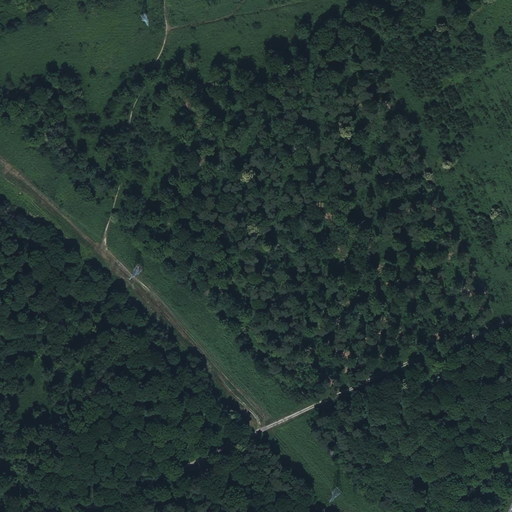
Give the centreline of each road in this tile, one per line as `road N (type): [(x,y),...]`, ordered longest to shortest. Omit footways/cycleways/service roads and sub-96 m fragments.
road 1 (track): [(186,467),(511,318)]
road 2 (track): [(186,467),(328,511)]
